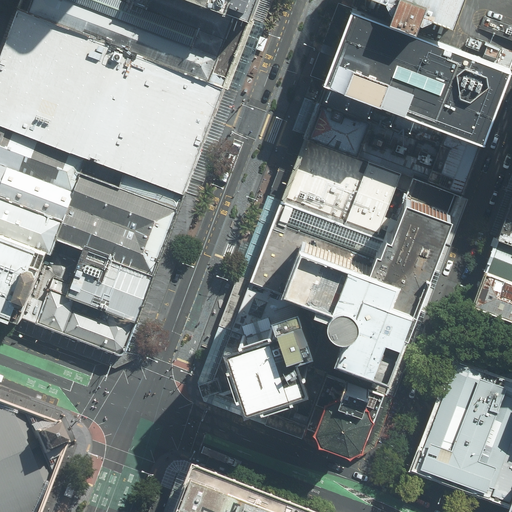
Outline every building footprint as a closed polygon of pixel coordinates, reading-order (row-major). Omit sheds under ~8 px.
[(21,0),(19,7),(42,16),(60,22),(75,28),(90,34),(116,44),(130,48),(145,54),(159,59),(172,64),(186,70),(225,84),(238,50),(251,17),(211,2),(204,0),(21,0)] [(204,0),(211,2),(251,17),(257,0),(204,0)] [(511,0),(357,0),(354,8),(508,69),(511,57),(511,50),(477,38),(479,32),(481,28),(511,39),(511,0)] [(205,136),(225,84),(186,70),(172,64),(159,59),(145,54),(130,48),(116,44),(90,34),(75,28),(60,22),(42,16),(19,7),(0,58),(0,120),(184,192),(205,136)] [(508,69),(354,8),(341,42),(326,80),(481,139),(495,103),(508,69)] [(268,39),(261,36),(256,48),(263,51),(268,39)] [(481,139),(326,80),(302,143),(416,187),(455,202),(481,139)] [(184,192),(0,120),(0,194),(53,213),(30,278),(138,318),(184,192)] [(395,179),(302,143),(296,159),(280,200),(374,236),(395,179)] [(450,216),(455,202),(416,187),(400,227),(397,225),(390,241),(380,239),(372,262),(403,274),(396,295),(413,301),(430,266),(450,216)] [(12,328),(115,367),(141,355),(143,352),(201,198),(184,192),(138,318),(127,349),(125,352),(123,352),(121,352),(17,314),(12,328)] [(495,235),(511,240),(511,192),(495,235)] [(53,213),(0,194),(0,308),(17,314),(30,278),(53,213)] [(374,236),(280,200),(252,279),(305,300),(330,310),(309,365),(326,372),(380,393),(386,376),(413,301),(396,295),(403,274),(372,262),(380,239),(374,236)] [(511,240),(495,235),(483,267),(511,277),(511,240)] [(249,242),(242,240),(238,253),(244,255),(249,242)] [(511,277),(483,267),(470,303),(511,318),(511,277)] [(138,318),(30,278),(17,314),(121,352),(123,352),(125,352),(127,349),(138,318)] [(305,425),(308,416),(303,414),(297,411),(298,401),(297,395),(295,386),(249,401),(230,339),(280,323),(277,312),(304,304),(305,300),(252,279),(216,372),(221,393),(300,423),(305,425)] [(280,323),(230,339),(249,401),(295,386),(302,384),(309,382),(299,351),(316,346),(304,304),(277,312),(280,323)] [(511,378),(454,357),(422,443),(413,468),(509,503),(511,496),(511,378)] [(380,393),(326,372),(308,416),(305,425),(359,446),(380,393)] [(0,511),(35,511),(60,445),(55,435),(49,424),(0,405),(0,511)] [(274,511),(179,476),(165,511),(274,511)] [(68,482),(63,495),(71,498),(75,485),(68,482)]
